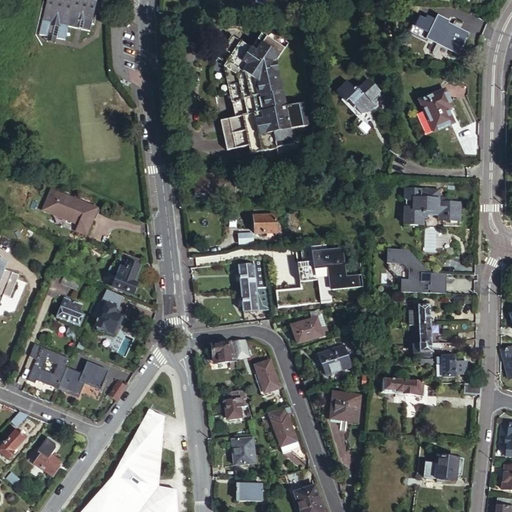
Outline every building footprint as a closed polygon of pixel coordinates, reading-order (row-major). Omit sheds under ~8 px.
[(45,0),(38,34),(47,36),(55,38),(64,40),(67,28),(88,33),(95,0),(45,0)] [(439,12),(426,31),(447,45),(446,47),(455,53),(468,34),(447,20),(448,18),(439,12)] [(234,116),(228,117),(231,133),(244,130),(247,145),(280,138),(282,147),(293,145),(290,129),(307,125),(303,103),(285,107),(276,59),(278,58),(285,48),(264,34),(259,41),(253,50),(247,46),(240,56),(225,45),(217,57),(227,63),(224,64),(234,116)] [(231,35),(225,45),(240,56),(247,46),(231,35)] [(253,37),(247,46),(253,50),(259,41),(253,37)] [(346,80),(335,90),(345,100),(347,98),(360,112),(370,110),(377,103),(372,98),(380,90),(367,77),(356,89),(346,80)] [(419,101),(434,132),(453,122),(446,109),(451,106),(443,90),(419,101)] [(228,117),(219,119),(225,146),(228,148),(247,145),(244,130),(231,133),(228,117)] [(249,153),(282,147),(280,138),(247,145),(249,153)] [(196,175),(196,193),(224,194),(224,198),(231,199),(231,194),(234,194),(234,177),(196,175)] [(402,206),(402,224),(423,224),(423,218),(427,218),(427,215),(437,215),(436,221),(460,221),(460,201),(439,200),(440,189),(412,188),(411,206),(402,206)] [(50,189),(41,212),(76,227),(74,233),(87,239),(92,222),(98,210),(81,202),(50,189)] [(254,217),(255,235),(277,234),(276,232),(279,232),(279,228),(276,228),(276,216),(254,217)] [(239,235),(239,244),(252,243),(252,235),(239,235)] [(343,249),(311,253),(313,262),(300,264),(303,289),(275,292),(277,308),(320,303),(331,302),(330,291),(360,287),(359,276),(346,277),(344,265),(343,249)] [(400,292),(431,293),(445,293),(445,275),(432,275),(423,268),(407,251),(387,252),(387,264),(402,265),(409,272),(408,282),(401,282),(400,292)] [(141,262),(120,253),(114,266),(119,268),(115,278),(111,288),(130,297),(134,287),(131,285),(141,262)] [(210,255),(187,258),(189,269),(211,266),(210,255)] [(259,256),(259,266),(272,265),(272,255),(259,256)] [(5,264),(0,262),(0,298),(1,295),(9,298),(18,278),(2,271),(5,264)] [(115,278),(119,268),(114,266),(111,265),(109,266),(106,272),(107,274),(115,278)] [(239,267),(241,291),(247,291),(259,290),(263,290),(263,284),(255,284),(254,266),(239,267)] [(82,282),(65,275),(61,285),(78,292),(82,282)] [(241,291),(243,312),(258,311),(256,296),(264,295),(263,290),(259,290),(247,291),(241,291)] [(120,298),(105,291),(101,301),(98,300),(90,318),(96,320),(103,304),(115,309),(120,298)] [(83,306),(65,299),(57,318),(71,324),(80,328),(85,317),(79,315),(83,306)] [(113,314),(115,309),(103,304),(96,320),(93,327),(94,327),(94,329),(94,331),(101,333),(103,333),(103,332),(112,336),(117,326),(114,324),(117,316),(113,314)] [(408,312),(409,327),(415,326),(419,326),(424,325),(430,325),(430,306),(413,307),(413,312),(408,312)] [(291,326),(297,344),(321,335),(316,318),(291,326)] [(272,322),(275,329),(285,326),(284,321),(281,322),(280,320),(272,322)] [(80,328),(71,324),(67,335),(68,337),(73,339),(76,338),(80,328)] [(433,328),(433,325),(430,325),(424,325),(419,326),(415,326),(409,327),(408,327),(408,331),(413,331),(413,332),(420,332),(420,336),(416,336),(416,344),(427,344),(431,344),(431,328),(433,328)] [(231,341),(236,359),(250,356),(245,339),(231,341)] [(231,341),(210,344),(212,355),(216,355),(218,372),(238,370),(236,359),(231,341)] [(431,352),(431,344),(427,344),(416,344),(415,344),(413,344),(413,349),(419,349),(419,352),(431,352)] [(70,359),(34,345),(30,357),(35,359),(27,379),(35,383),(36,380),(58,389),(66,368),(70,359)] [(317,356),(324,375),(349,366),(343,347),(317,356)] [(511,349),(503,351),(509,380),(511,378),(511,349)] [(420,359),(420,365),(441,365),(441,377),(454,377),(454,357),(441,356),(441,358),(434,358),(434,360),(420,359)] [(254,367),(264,394),(278,388),(269,362),(254,367)] [(106,372),(86,364),(82,375),(79,383),(83,384),(99,391),(106,372)] [(66,368),(58,389),(78,397),(83,384),(79,383),(82,375),(66,368)] [(300,376),(307,395),(321,390),(315,370),(300,376)] [(423,382),(374,380),(373,386),(382,387),(381,394),(395,395),(395,398),(406,398),(406,396),(424,397),(425,382),(423,382)] [(115,402),(125,387),(118,383),(108,397),(115,402)] [(480,385),(464,384),(463,394),(479,395),(480,385)] [(244,391),(223,395),(227,417),(230,419),(242,418),(241,406),(248,405),(244,391)] [(332,393),(330,420),(358,423),(360,395),(332,393)] [(269,413),(272,421),(287,416),(292,414),(289,408),(269,413)] [(177,511),(177,490),(159,487),(165,427),(166,418),(149,410),(112,477),(80,511),(177,511)] [(27,417),(19,414),(8,426),(15,431),(27,417)] [(272,421),(281,448),(296,442),(287,416),(272,421)] [(511,425),(500,424),(498,445),(505,446),(503,457),(511,458),(511,425)] [(22,444),(13,436),(0,450),(0,449),(0,460),(5,465),(22,444)] [(232,441),(233,466),(254,464),(252,440),(232,441)] [(296,442),(281,448),(283,454),(298,448),(296,442)] [(46,455),(40,451),(36,457),(33,455),(27,463),(51,480),(57,471),(55,470),(57,467),(44,457),(46,455)] [(426,464),(425,478),(438,480),(437,482),(445,483),(445,480),(456,481),(456,475),(460,475),(461,459),(437,457),(437,465),(426,464)] [(511,469),(504,468),(501,491),(511,491),(511,469)] [(238,484),(237,500),(261,501),(262,485),(238,484)] [(296,494),(301,511),(322,511),(314,487),(296,494)] [(497,500),(496,508),(508,510),(510,511),(511,502),(497,500)]
